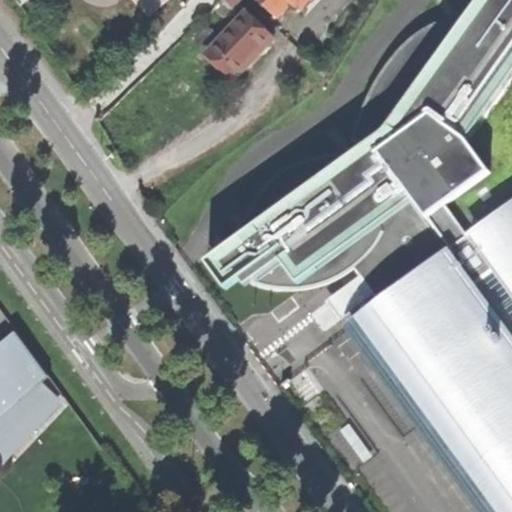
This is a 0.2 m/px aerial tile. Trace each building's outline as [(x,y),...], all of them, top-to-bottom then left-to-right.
[(240,0),(225,0),(222,4),(230,12),(240,0)] [(511,511),(511,0),(469,0),(458,20),(461,25),(443,34),(438,24),(418,34),(391,62),(378,80),(367,103),(354,141),(365,145),(356,164),(338,155),(299,164),(282,173),(267,186),(258,199),(228,249),(253,283),(282,290),(313,289),(341,278),(356,268),(362,277),(348,287),(353,295),(360,305),(375,295),(381,303),(366,313),(367,315),(355,324),(492,511),(511,511)] [(258,0),(279,19),(293,4),(301,11),(311,0),(258,0)] [(275,39),(247,13),(221,41),(204,25),(190,40),(207,56),(222,70),(235,82),(275,39)] [(458,20),(438,24),(443,34),(461,25),(458,20)] [(354,141),(338,155),(356,164),(365,145),(354,141)] [(341,278),(348,287),(362,277),(356,268),(341,278)] [(360,305),(366,313),(381,303),(375,295),(360,305)] [(0,477),(3,476),(8,469),(11,462),(11,455),(9,447),(6,443),(53,393),(39,380),(46,374),(17,336),(0,350),(0,477)]
